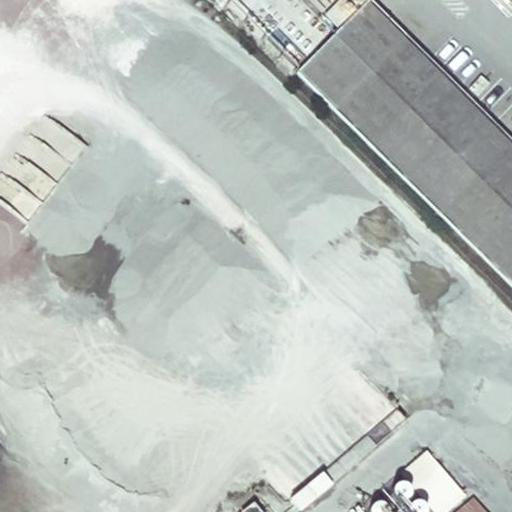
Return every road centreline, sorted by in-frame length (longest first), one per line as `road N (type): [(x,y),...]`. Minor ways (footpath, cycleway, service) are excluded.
road 1 (unknown): [(0,88),(96,35),(144,28),(206,38),(243,55),(288,93),(469,297)]
road 2 (unknown): [(469,297),(420,270),(384,268),(303,291),(230,361),(213,405),(193,511)]
